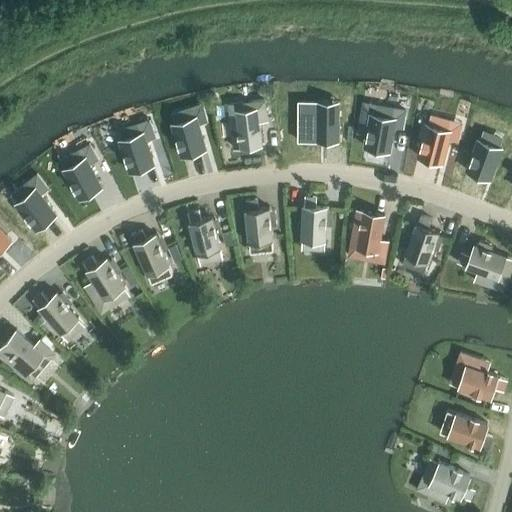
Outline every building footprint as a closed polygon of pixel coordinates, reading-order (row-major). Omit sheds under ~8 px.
[(319,103),(300,103),(299,141),(339,142),(339,112),(318,111),(319,103)] [(260,121),(268,120),(266,107),(230,111),(234,148),(262,144),(260,121)] [(371,114),(365,147),(389,151),(395,118),(371,114)] [(196,117),(173,123),(182,156),(205,149),(196,117)] [(427,124),(418,157),(442,162),(450,130),(427,124)] [(143,132),(120,140),(131,171),(154,164),(143,132)] [(479,139),(467,171),(490,179),(501,147),(479,139)] [(85,157),(64,169),(80,198),(101,186),(85,157)] [(35,188),(17,203),(18,205),(37,229),(56,214),(35,188)] [(303,206),(302,239),(326,240),(327,207),(303,206)] [(245,210),(249,243),(273,240),(269,207),(245,210)] [(380,239),(385,215),(357,210),(350,246),(386,253),(389,240),(380,239)] [(189,222),(197,254),(221,249),(213,216),(189,222)] [(405,255),(428,263),(439,231),(416,223),(405,255)] [(0,251),(12,240),(0,227),(0,251)] [(231,233),(223,235),(226,246),(234,244),(231,233)] [(156,234),(134,244),(147,274),(169,265),(156,234)] [(474,245),(466,267),(498,278),(506,256),(474,245)] [(87,271),(105,299),(125,286),(107,258),(97,264),(87,271)] [(129,268),(122,272),(131,286),(138,282),(129,268)] [(57,292),(39,308),(60,333),(79,317),(57,292)] [(0,349),(0,353),(26,376),(50,348),(40,339),(35,346),(17,330),(0,349)] [(467,364),(459,387),(491,398),(498,375),(467,364)] [(449,435),(480,446),(488,424),(457,413),(449,435)] [(440,462),(430,484),(460,497),(470,476),(440,462)]
